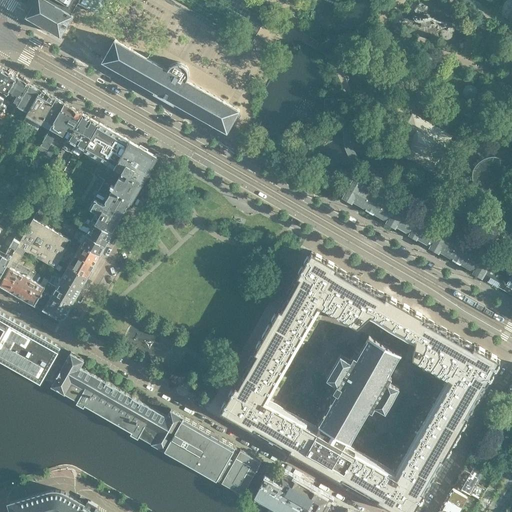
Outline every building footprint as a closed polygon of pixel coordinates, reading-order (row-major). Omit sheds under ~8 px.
[(72,15),(46,0),(37,0),(26,19),(62,40),(75,17),(72,15)] [(46,0),(72,15),(79,2),(80,0),(46,0)] [(80,0),(79,2),(97,13),(104,0),(80,0)] [(169,71),(169,72),(115,40),(102,63),(155,95),(154,96),(173,108),(174,106),(226,136),(239,113),(231,109),(188,83),(188,82),(189,81),(189,80),(189,79),(189,78),(189,76),(189,75),(189,74),(188,73),(188,72),(187,71),(187,70),(186,69),(185,68),(184,68),(183,67),(181,67),(179,66),(178,66),(177,66),(176,66),(175,67),(174,67),(172,68),(171,68),(171,69),(170,70),(169,71)] [(9,89),(17,76),(17,75),(6,69),(0,79),(0,86),(8,91),(9,89)] [(16,105),(29,83),(25,80),(17,76),(9,89),(18,93),(15,99),(14,98),(11,102),(13,104),(16,105)] [(27,112),(41,89),(29,83),(16,105),(27,112)] [(474,86),(470,83),(465,84),(462,89),(463,94),(468,96),(473,95),(476,90),(474,86)] [(42,121),(55,97),(56,97),(47,92),(46,92),(41,89),(27,112),(27,113),(42,121)] [(50,126),(64,102),(55,97),(42,121),(50,126)] [(336,110),(336,98),(323,98),(323,110),(336,110)] [(69,136),(82,113),(64,102),(50,126),(40,145),(49,150),(57,135),(54,134),(56,132),(54,131),(55,129),(69,136)] [(71,152),(91,118),(82,113),(69,136),(62,147),(71,152)] [(431,172),(451,136),(412,114),(391,150),(431,172)] [(79,157),(99,123),(91,118),(71,152),(79,157)] [(92,205),(104,184),(114,166),(129,140),(99,123),(84,149),(109,164),(100,179),(98,178),(85,200),(92,205)] [(131,200),(156,156),(129,140),(114,166),(104,184),(114,189),(113,190),(131,200)] [(17,185),(20,179),(11,174),(8,180),(17,185)] [(439,229),(426,221),(419,216),(418,217),(405,209),(406,208),(397,203),(396,204),(382,196),(378,194),(375,192),(361,184),(362,183),(353,178),(342,197),(351,202),(352,201),(366,208),(366,209),(373,213),(373,212),(386,220),(386,222),(395,227),(396,226),(409,233),(408,234),(416,238),(417,238),(430,245),(429,247),(438,252),(439,250),(453,258),(452,259),(459,263),(460,262),(473,270),(472,272),(482,277),(487,267),(492,258),(483,252),(483,254),(469,246),(462,242),(448,234),(449,233),(440,228),(439,229)] [(17,185),(8,180),(7,179),(2,188),(14,195),(19,186),(17,185)] [(55,200),(62,187),(53,182),(46,194),(46,195),(55,199),(55,200)] [(113,231),(131,200),(113,190),(114,189),(104,184),(92,205),(85,217),(112,232),(113,231)] [(26,202),(31,193),(19,186),(14,195),(26,202)] [(43,200),(46,194),(38,190),(35,195),(43,200)] [(43,200),(35,195),(31,193),(26,202),(39,209),(43,200)] [(52,204),(55,199),(46,195),(44,200),(52,204)] [(511,195),(502,195),(504,199),(510,209),(511,212),(511,195)] [(47,213),(52,204),(44,200),(43,200),(39,209),(35,215),(43,220),(43,218),(49,221),(52,216),(47,213)] [(112,232),(85,217),(78,230),(86,234),(105,245),(112,232)] [(55,267),(67,247),(70,241),(32,219),(20,242),(0,275),(0,283),(13,261),(21,247),(38,257),(43,260),(55,267)] [(105,245),(86,234),(81,243),(100,254),(105,245)] [(0,275),(20,242),(13,238),(3,256),(0,253),(0,275)] [(100,254),(81,243),(76,252),(95,263),(100,254)] [(95,263),(76,252),(68,265),(88,276),(95,263)] [(442,454),(445,448),(448,449),(472,408),(464,403),(473,387),(480,391),(496,361),(484,354),(486,350),(439,323),(437,327),(427,322),(429,318),(429,317),(429,316),(428,315),(428,314),(427,314),(426,313),(424,313),(423,313),(422,314),(421,314),(419,317),(410,320),(405,317),(406,315),(405,308),(398,310),(397,313),(392,310),(390,301),(392,297),(392,296),(391,295),(391,294),(390,293),(389,292),(388,292),(387,292),(386,292),(385,292),(384,292),(384,293),(381,296),(372,291),(375,287),(328,260),(326,264),(313,256),(296,286),(300,289),(291,305),(283,300),(259,342),(262,343),(259,349),(256,348),(232,389),(235,391),(231,396),(229,395),(223,405),(225,405),(226,411),(226,412),(232,416),(233,415),(239,413),(243,416),(241,419),(242,419),(242,421),(242,422),(246,424),(246,423),(248,423),(249,423),(250,421),(286,442),(284,446),(348,482),(350,478),(359,484),(385,498),(385,497),(397,504),(399,509),(398,511),(400,511),(409,511),(411,511),(412,511),(418,503),(415,501),(418,495),(421,497),(445,455),(442,454)] [(36,282),(31,280),(35,274),(13,261),(0,283),(13,291),(21,296),(26,299),(36,282)] [(80,289),(88,276),(68,265),(61,278),(80,289)] [(503,289),(511,274),(511,268),(506,277),(487,267),(482,277),(503,289)] [(215,272),(209,283),(236,297),(242,286),(215,272)] [(511,274),(503,289),(511,294),(511,274)] [(80,289),(61,278),(56,287),(75,297),(80,289)] [(35,304),(42,290),(47,281),(44,279),(41,285),(36,282),(26,299),(35,304)] [(208,311),(218,292),(207,286),(198,305),(208,311)] [(75,297),(56,287),(51,295),(70,306),(75,297)] [(70,306),(51,295),(43,309),(60,318),(64,316),(70,306)] [(60,346),(0,311),(0,356),(41,380),(60,346)] [(235,445),(184,416),(171,409),(167,416),(140,401),(140,400),(132,396),(114,386),(114,385),(106,381),(80,366),(84,359),(71,352),(60,370),(60,369),(57,375),(57,376),(52,385),(65,392),(78,399),(85,404),(85,403),(132,430),(139,434),(152,441),(152,442),(201,470),(200,472),(213,480),(215,477),(242,493),(261,460),(259,459),(242,449),(242,450),(240,449),(235,447),(235,445)] [(468,460),(454,484),(479,499),(486,488),(475,482),(482,470),(469,463),(469,461),(468,460)] [(328,500),(329,499),(327,498),(318,493),(318,492),(311,488),(311,489),(298,482),(298,481),(291,477),(291,478),(281,472),(282,472),(280,471),(280,472),(274,483),(265,477),(264,478),(263,477),(261,480),(262,480),(254,495),(283,511),(323,511),(321,511),(328,500)] [(461,505),(466,496),(452,488),(447,497),(461,505)] [(109,511),(85,498),(83,502),(74,497),(74,496),(65,492),(63,491),(61,490),(58,490),(55,489),(53,489),(52,489),(49,490),(9,502),(12,511),(109,511)] [(453,511),(456,511),(461,505),(447,497),(442,505),(453,511)]
